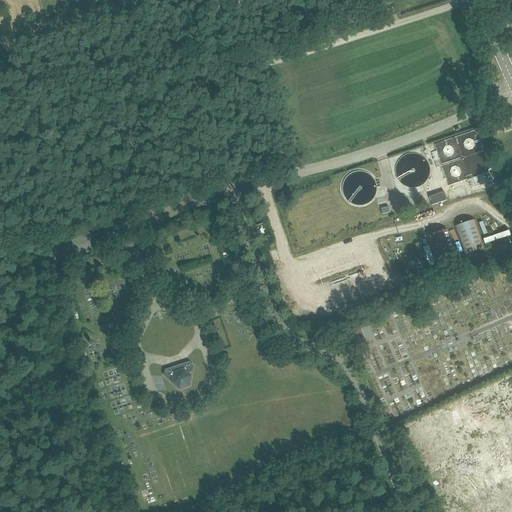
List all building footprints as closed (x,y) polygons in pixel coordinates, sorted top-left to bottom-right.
[(429,197),(432,206),(447,201),(444,192),(429,197)] [(387,206),(379,208),(381,215),(388,213),(387,206)] [(387,224),(395,222),(393,216),(385,219),(387,224)] [(455,227),(465,256),(486,249),(475,220),(455,227)] [(267,229),(265,224),(255,227),(257,232),(267,229)] [(427,237),(430,246),(436,265),(457,257),(447,230),(427,237)] [(484,243),(510,237),(508,232),(483,238),(484,243)] [(274,243),(262,247),(265,254),(276,249),(274,243)] [(357,342),(365,339),(360,327),(352,331),(357,342)] [(189,363),(184,364),(165,371),(164,376),(168,380),(173,378),(172,383),(180,390),(189,386),(191,376),(188,373),(192,372),(193,366),(189,363)] [(447,473),(429,481),(441,508),(459,500),(447,473)]
